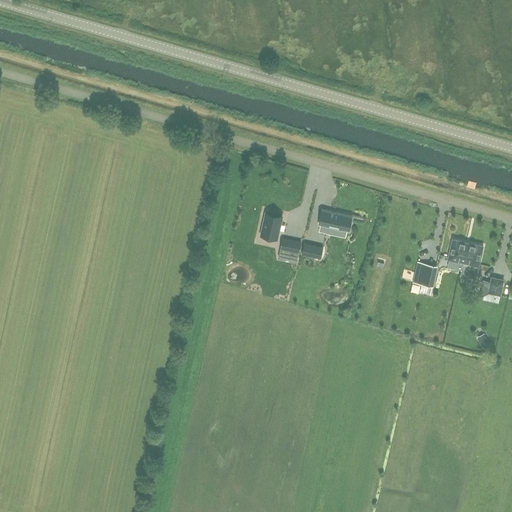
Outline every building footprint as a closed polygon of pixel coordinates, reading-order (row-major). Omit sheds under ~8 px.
[(320,225),(318,231),(326,233),(327,226),(348,231),(351,215),(322,209),(319,225),(320,225)] [(266,212),(261,236),(277,239),(282,216),(266,212)] [(297,259),(301,242),(282,238),(279,255),(297,259)] [(448,259),(478,266),(483,246),(452,239),(448,259)] [(317,245),(314,257),(320,258),(323,247),(317,245)] [(426,264),(417,262),(415,272),(419,273),(417,283),(422,284),(431,286),(433,276),(424,274),(426,264)] [(503,280),(492,277),(490,282),(483,280),(479,298),(498,303),(503,280)] [(482,347),(490,343),(487,338),(480,342),(482,347)]
